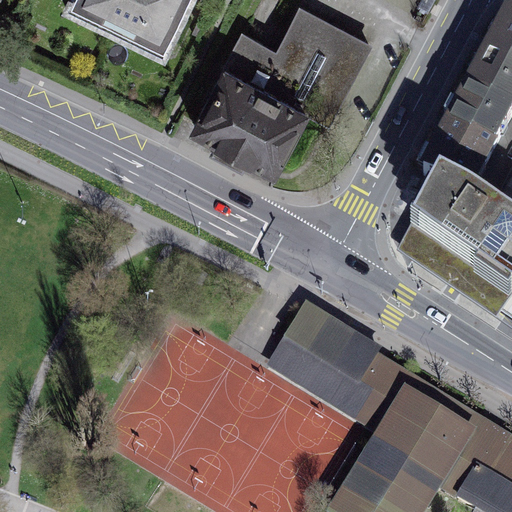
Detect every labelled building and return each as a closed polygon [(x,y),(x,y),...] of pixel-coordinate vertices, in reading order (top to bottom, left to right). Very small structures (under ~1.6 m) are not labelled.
[(73,0),(69,8),(163,53),(187,0),(73,0)] [(243,35),(195,126),(275,168),(306,110),(328,122),(369,45),(301,8),(277,53),(243,35)] [(493,43),(469,90),(511,112),(511,19),(510,21),(504,26),(499,34),(493,43)] [(469,198),(511,117),(511,112),(469,90),(424,174),(439,182),(469,198)] [(511,225),(476,201),(469,198),(439,182),(431,198),(437,201),(419,234),(495,286),(498,284),(511,293),(511,225)] [(387,433),(336,511),(424,511),(442,487),(485,511),(511,511),(511,440),(504,436),(483,454),(468,443),(471,435),(406,398),(414,384),(372,360),(377,353),(307,313),(287,343),(359,383),(349,406),(387,433)]
